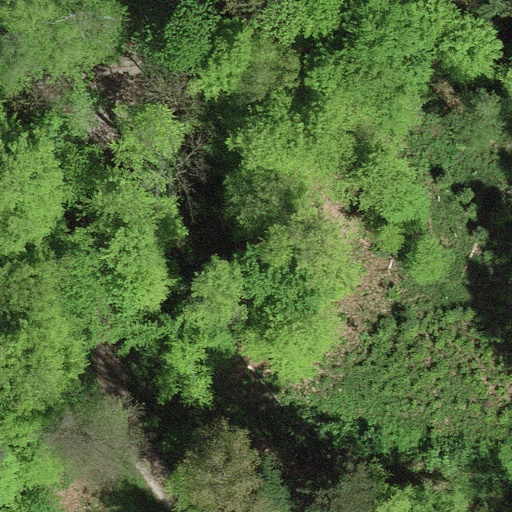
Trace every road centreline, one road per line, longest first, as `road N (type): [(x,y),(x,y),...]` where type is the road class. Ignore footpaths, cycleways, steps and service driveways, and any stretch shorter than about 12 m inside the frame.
road 1 (track): [(205,511),(123,388),(125,136),(156,0)]
road 2 (unclassified): [(0,95),(90,0)]
